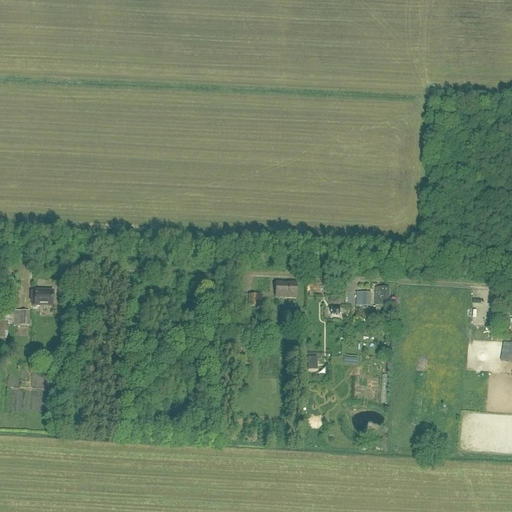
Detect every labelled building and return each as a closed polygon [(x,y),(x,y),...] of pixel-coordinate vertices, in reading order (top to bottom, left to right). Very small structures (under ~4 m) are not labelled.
[(295,299),(296,284),(276,283),(275,298),(295,299)] [(389,306),(389,290),(376,290),(375,305),(389,306)] [(52,308),(52,292),(34,291),(34,307),(52,308)] [(356,307),(371,308),(371,294),(356,293),(356,307)] [(234,308),(236,308),(246,308),(246,296),(234,295),(234,308)] [(248,296),(247,308),(259,308),(259,296),(248,296)] [(14,312),(13,313),(0,312),(0,339),(7,340),(7,326),(28,327),(29,312),(14,312)]
